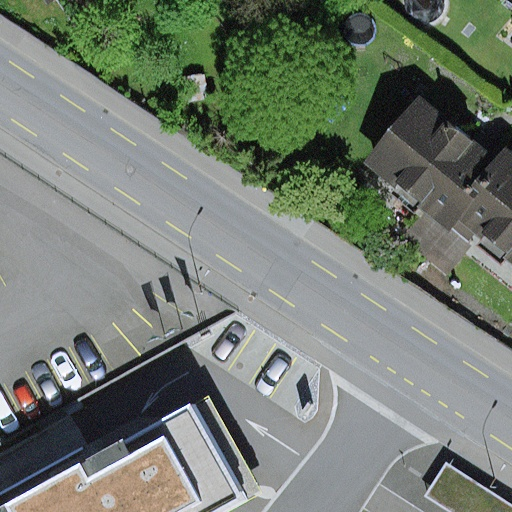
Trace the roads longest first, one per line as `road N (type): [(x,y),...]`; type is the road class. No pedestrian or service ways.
road 1 (primary): [(420,361),(0,82)]
road 2 (residential): [(420,361),(318,511)]
